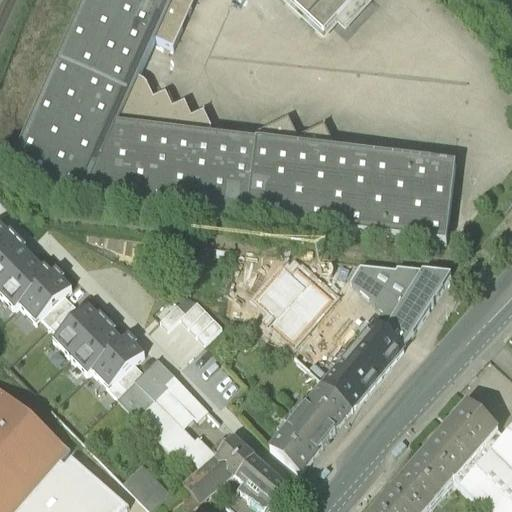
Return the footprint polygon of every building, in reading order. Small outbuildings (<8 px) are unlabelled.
[(118,129),(174,0),(274,0),(323,45),(334,32),(346,43),(377,9),(366,0),(91,0),(12,175),(77,208),(448,253),(457,169),(118,129)] [(0,261),(18,244),(10,236),(8,238),(0,230),(0,261)] [(26,252),(18,244),(0,261),(0,295),(33,264),(23,254),(26,252)] [(42,273),(33,264),(0,295),(0,301),(14,316),(19,312),(18,311),(48,283),(47,283),(51,278),(44,271),(42,273)] [(374,331),(402,355),(451,280),(397,274),(395,277),(360,273),(350,288),(385,318),(374,331)] [(56,274),(51,278),(47,283),(48,283),(18,311),(19,312),(36,330),(41,324),(64,302),(71,295),(62,285),(64,283),(56,274)] [(284,356),(323,389),(338,372),(296,333),(333,292),(316,275),(279,318),(268,336),(262,332),(257,341),(284,356)] [(50,333),(73,311),(64,302),(41,324),(50,333)] [(197,308),(185,320),(180,325),(188,334),(205,317),(197,308)] [(58,341),(81,319),(73,311),(50,333),(58,341)] [(177,311),(159,328),(168,337),(180,325),(185,320),(177,311)] [(58,341),(53,347),(70,365),(108,328),(100,320),(98,322),(88,312),(81,319),(58,341)] [(213,325),(205,317),(188,334),(196,342),(213,325)] [(221,334),(213,325),(196,342),(204,351),(221,334)] [(116,336),(108,328),(70,365),(87,383),(92,379),(91,378),(122,348),(122,347),(113,338),(116,336)] [(323,389),(352,414),(402,355),(374,331),(338,372),(323,389)] [(122,347),(122,348),(91,378),(92,379),(109,396),(135,371),(144,362),(135,352),(137,349),(129,341),(122,347)] [(203,476),(217,464),(198,445),(195,448),(182,435),(193,424),(197,428),(207,418),(157,367),(117,406),(183,473),(191,465),(203,476)] [(143,379),(135,371),(109,396),(117,405),(143,379)] [(323,389),(270,454),(299,478),(352,414),(323,389)] [(0,511),(22,511),(67,461),(69,459),(0,398),(0,511)] [(420,465),(457,495),(503,442),(468,411),(420,465)] [(511,511),(511,433),(503,442),(457,495),(473,511),(511,511)] [(235,483),(254,463),(234,445),(217,464),(203,476),(185,492),(200,509),(233,481),(235,483)] [(125,511),(67,461),(22,511),(125,511)] [(228,511),(270,511),(287,492),(254,463),(235,483),(244,491),(228,511)] [(441,511),(457,495),(420,465),(378,511),(441,511)] [(172,503),(142,471),(123,489),(145,511),(157,511),(161,510),(162,511),(172,503)]
